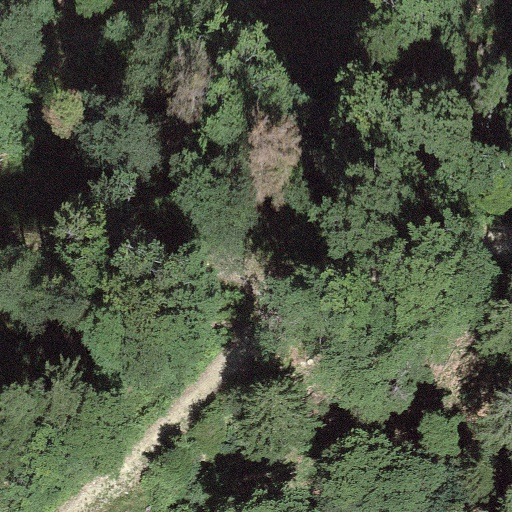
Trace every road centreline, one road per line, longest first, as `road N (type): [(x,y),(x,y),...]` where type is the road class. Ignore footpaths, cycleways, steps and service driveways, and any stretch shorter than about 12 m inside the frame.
road 1 (track): [(81,511),(330,285)]
road 2 (track): [(330,285),(0,234)]
road 3 (track): [(330,285),(511,247)]
